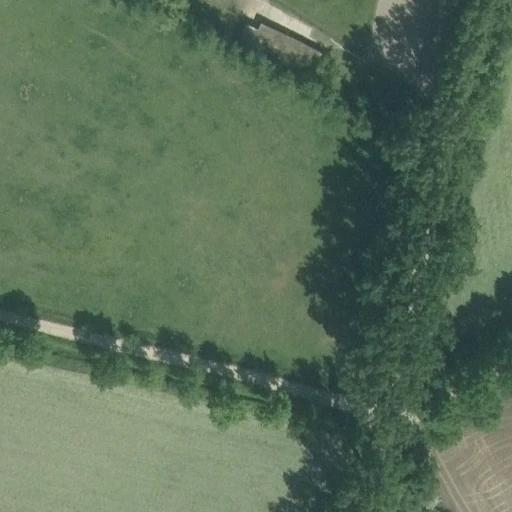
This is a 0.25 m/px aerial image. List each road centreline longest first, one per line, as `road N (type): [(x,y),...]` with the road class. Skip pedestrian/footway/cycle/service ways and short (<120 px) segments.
road 1 (track): [(0,323),(402,424),(511,363)]
road 2 (track): [(356,511),(488,0)]
